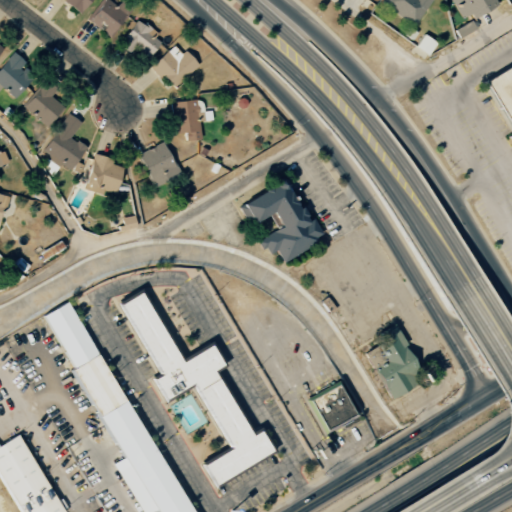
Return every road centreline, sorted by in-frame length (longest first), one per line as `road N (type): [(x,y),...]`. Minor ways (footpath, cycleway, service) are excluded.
road 1 (primary): [(325,143),(486,396)]
road 2 (primary): [(285,50),(369,140),(460,286)]
road 3 (primary): [(183,0),(325,143)]
road 4 (primary): [(511,305),(406,137)]
road 5 (primary): [(406,137),(279,0)]
road 6 (residential): [(119,107),(102,74),(10,0)]
